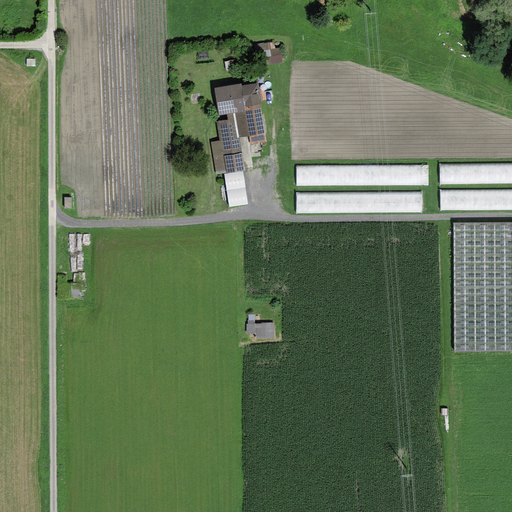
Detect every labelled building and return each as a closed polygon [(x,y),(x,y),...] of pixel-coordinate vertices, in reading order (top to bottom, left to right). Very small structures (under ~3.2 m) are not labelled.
[(263,65),(283,62),(279,40),(260,43),(263,65)] [(241,85),(214,90),(219,121),(216,122),(219,141),(211,143),(216,176),(245,171),(240,139),(249,138),(250,145),(267,143),(258,85),(242,88),(241,85)] [(302,143),(303,157),(338,156),(337,142),(302,143)] [(511,182),(511,162),(441,162),(441,183),(511,182)] [(430,164),(292,164),(292,185),(430,185),(430,164)] [(442,210),(511,207),(511,187),(441,190),(442,210)] [(424,190),(298,191),(298,212),(424,212),(424,190)] [(511,218),(458,218),(455,314),(476,315),(476,309),(493,310),(493,309),(505,310),(505,311),(511,311),(511,218)] [(73,297),(86,296),(85,281),(72,282),(73,297)] [(276,337),(276,322),(257,322),(257,314),(249,314),(249,332),(258,332),(258,337),(276,337)]
